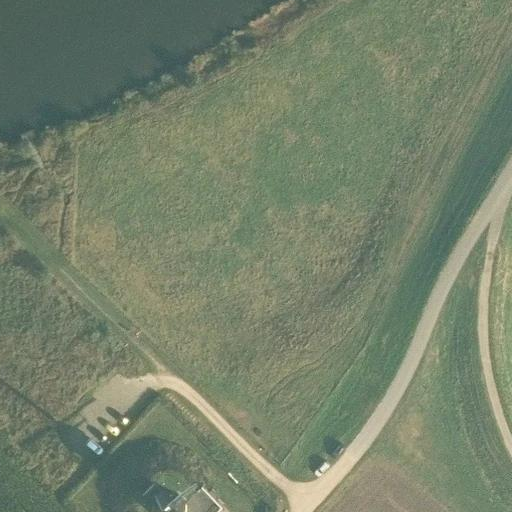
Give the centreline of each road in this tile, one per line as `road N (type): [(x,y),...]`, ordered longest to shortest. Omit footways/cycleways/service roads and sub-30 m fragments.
road 1 (track): [(0,213),(307,508)]
road 2 (track): [(307,508),(400,388),(470,228),(511,165)]
